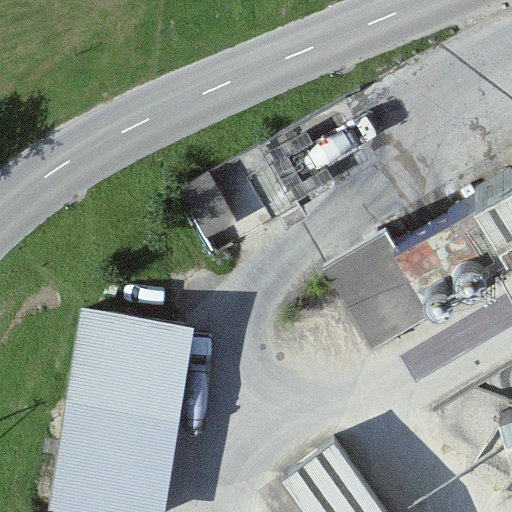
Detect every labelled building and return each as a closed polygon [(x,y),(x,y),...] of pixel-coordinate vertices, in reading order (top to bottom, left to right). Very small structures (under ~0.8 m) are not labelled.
[(316,258),(365,343),(427,307),(424,303),(488,266),(511,253),(503,237),(509,233),(511,238),(511,159),(467,185),(469,188),(386,237),(377,221),(316,258)] [(171,186),(198,233),(228,217),(201,169),(171,186)] [(164,511),(193,323),(81,307),(50,511),(164,511)] [(511,415),(498,420),(511,464),(511,415)] [(274,470),(304,511),(387,511),(326,431),(274,470)]
